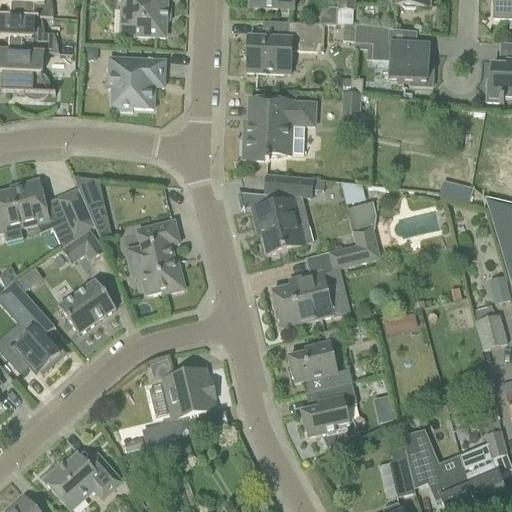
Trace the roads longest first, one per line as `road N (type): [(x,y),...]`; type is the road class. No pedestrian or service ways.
road 1 (unclassified): [(0,469),(140,349),(230,328)]
road 2 (unclassified): [(302,511),(254,413),(230,328)]
road 3 (unclassified): [(191,154),(108,139),(0,145)]
road 4 (unclassified): [(230,328),(191,154)]
road 5 (unclassified): [(191,154),(203,0)]
